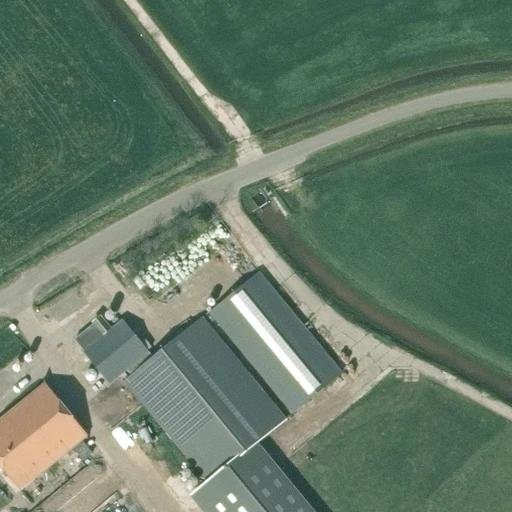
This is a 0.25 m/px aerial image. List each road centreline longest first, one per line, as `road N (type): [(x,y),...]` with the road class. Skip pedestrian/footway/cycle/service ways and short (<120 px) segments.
road 1 (unclassified): [(0,296),(119,228),(345,126),(437,98),(511,93)]
road 2 (track): [(213,186),(335,321),(511,416)]
road 3 (track): [(141,0),(270,160)]
